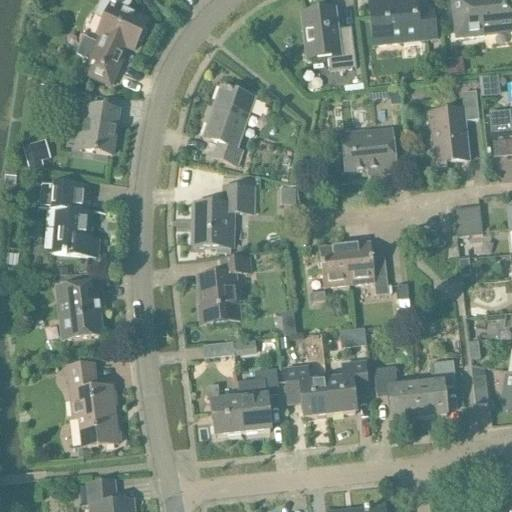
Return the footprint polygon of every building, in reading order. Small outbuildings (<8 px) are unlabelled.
[(85,75),(92,79),(110,87),(116,75),(112,73),(123,48),(134,53),(147,24),(126,14),(131,4),(122,0),(102,0),(95,17),(105,22),(98,36),(102,38),(85,75)] [(451,0),(456,41),(511,35),(511,9),(511,0),(451,0)] [(436,42),(434,31),(432,11),(416,13),(415,1),(369,6),(374,49),(436,42)] [(356,72),(355,60),(352,40),(338,41),(335,14),(302,18),(307,61),(327,58),(329,75),(356,72)] [(461,67),(449,68),(450,79),(462,78),(461,67)] [(500,97),(498,80),(482,81),(484,98),(500,97)] [(45,88),(43,103),(73,108),(75,92),(45,88)] [(255,101),(240,95),(221,89),(203,141),(217,146),(212,161),(237,169),(242,154),(237,152),(255,101)] [(399,93),(389,94),(391,106),(400,105),(399,93)] [(429,117),(432,147),(434,167),(469,163),(465,124),(479,122),(476,95),(462,96),(464,113),(429,117)] [(80,153),(92,155),(112,158),(118,114),(87,109),(80,153)] [(511,135),(492,138),(493,139),(495,159),(511,157),(511,114),(511,116),(511,135)] [(340,138),(342,156),(344,176),(376,173),(377,178),(398,176),(393,132),(340,138)] [(45,143),(22,149),(30,175),(43,171),(41,164),(51,162),(45,143)] [(4,186),(16,187),(17,174),(5,173),(4,186)] [(40,187),(38,211),(56,213),(52,257),(69,258),(88,260),(90,241),(92,214),(89,214),(91,191),(69,189),(49,187),(40,187)] [(228,191),(227,208),(194,207),(193,250),(232,251),(232,216),(253,217),(254,191),(224,190),(224,191),(228,191)] [(479,210),(478,210),(466,211),(469,239),(483,238),(479,210)] [(456,241),(469,239),(466,211),(453,213),(456,241)] [(445,249),(444,237),(432,238),(433,250),(445,249)] [(345,249),(349,289),(374,286),(372,262),(370,246),(345,249)] [(319,252),(321,272),(323,292),(349,289),(345,249),(319,252)] [(249,261),(241,262),(221,264),(222,278),(198,280),(201,309),(199,310),(201,328),(240,324),(235,277),(251,276),(249,261)] [(459,263),(461,280),(472,279),(470,262),(459,263)] [(100,285),(80,288),(57,290),(63,344),(102,339),(98,306),(103,306),(100,285)] [(387,289),(375,291),(376,299),(388,298),(387,289)] [(325,296),(313,297),(314,306),(326,304),(325,296)] [(479,308),(467,309),(468,321),(480,320),(479,308)] [(403,327),(412,326),(411,313),(402,314),(403,327)] [(411,336),(419,335),(419,326),(410,327),(411,336)] [(337,334),(339,351),(365,349),(363,331),(337,334)] [(317,340),(309,341),(310,351),(318,350),(317,340)] [(290,341),(280,342),(281,351),(291,350),(290,341)] [(255,344),(233,346),(235,360),(256,357),(255,344)] [(468,346),(470,363),(481,362),(479,344),(468,346)] [(233,346),(204,349),(205,362),(234,359),(233,346)] [(434,384),(416,386),(420,422),(447,419),(444,391),(456,389),(453,364),(432,366),(434,384)] [(345,380),(326,382),(330,419),(356,416),(354,400),(368,399),(364,366),(343,368),(345,380)] [(93,369),(74,371),(68,372),(74,423),(79,423),(82,451),(118,447),(112,391),(96,393),(93,369)] [(304,422),(330,419),(326,382),(308,384),(307,370),(284,373),(288,408),(302,406),(304,422)] [(392,425),(420,422),(416,386),(397,388),(395,370),(373,373),(376,398),(389,397),(392,425)] [(471,370),(473,389),(475,408),(489,407),(486,379),(485,371),(471,370)] [(215,372),(206,373),(210,406),(212,405),(215,440),(243,437),(239,402),(220,404),(218,389),(217,389),(215,372)] [(255,384),(237,386),(239,402),(243,437),(270,434),(267,400),(279,398),(277,378),(276,372),(254,375),(255,384)] [(114,485),(94,488),(88,488),(90,509),(96,509),(96,511),(133,511),(132,504),(116,506),(114,485)]
